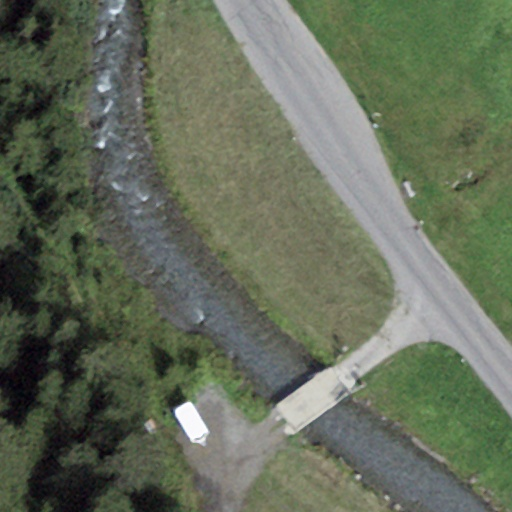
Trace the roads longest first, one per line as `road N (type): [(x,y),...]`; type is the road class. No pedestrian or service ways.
road 1 (tertiary): [(247,0),(443,297),(511,382)]
road 2 (track): [(443,297),(262,440),(237,478),(228,511)]
